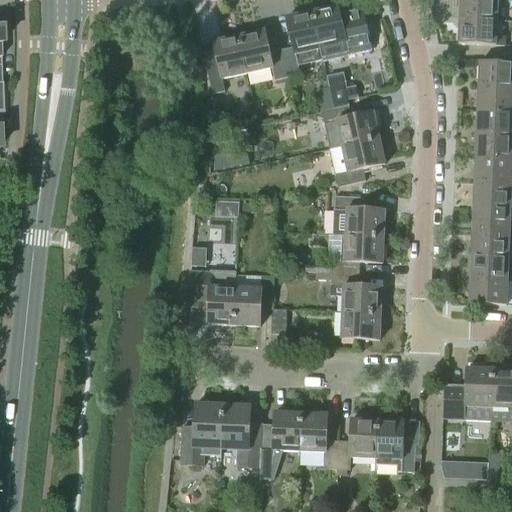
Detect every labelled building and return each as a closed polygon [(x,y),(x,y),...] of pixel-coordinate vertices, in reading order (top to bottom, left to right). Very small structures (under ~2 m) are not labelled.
[(459,0),(459,21),(497,22),(498,0),(459,0)] [(337,8),(312,13),(322,62),(323,63),(372,52),(366,25),(342,30),(337,8)] [(298,67),(322,62),(312,13),(286,19),(293,49),(280,52),(287,80),(300,77),(298,67)] [(496,38),(497,22),(459,21),(458,46),(505,48),(506,38),(496,38)] [(238,38),(246,77),(272,71),(274,83),(287,80),(280,52),(269,54),(264,32),(238,38)] [(224,93),(222,82),(246,77),(238,38),(213,44),(218,66),(206,68),(212,96),(224,93)] [(511,89),(511,64),(479,63),(478,89),(511,89)] [(511,89),(478,89),(477,112),(511,113),(511,89)] [(348,108),(321,114),(324,127),(329,152),(340,149),(355,146),(379,141),(373,115),(351,120),(348,108)] [(476,136),(511,137),(511,113),(477,112),(476,136)] [(217,127),(208,129),(209,136),(219,134),(217,127)] [(511,137),(476,136),(475,161),(511,161),(511,137)] [(340,149),(329,152),(335,176),(338,189),(365,183),(362,171),(385,166),(379,141),(355,146),(340,149)] [(245,142),(210,148),(215,172),(249,166),(245,142)] [(474,185),(511,186),(511,163),(511,161),(475,161),(474,185)] [(474,185),(473,209),(510,211),(511,186),(474,185)] [(345,237),(383,239),(385,213),(362,212),(362,200),(334,199),(333,237),(345,237)] [(255,206),(242,205),(242,214),(254,215),(255,206)] [(473,209),(472,233),(509,235),(510,211),(473,209)] [(471,257),(508,259),(509,235),(472,233),(471,257)] [(345,237),(344,263),(332,262),(332,265),(328,265),(328,275),(359,277),(360,265),(382,266),(383,239),(345,237)] [(471,257),(470,281),(507,282),(508,259),(471,257)] [(231,277),(210,276),(189,275),(188,303),(208,304),(207,326),(233,328),(234,288),(235,280),(231,277)] [(329,298),(341,298),(341,314),(380,316),(381,290),(359,289),(359,277),(328,275),(315,275),(315,282),(331,283),(331,287),(330,287),(329,298)] [(274,279),(273,279),(261,278),(260,289),(234,288),(233,328),(260,329),(261,306),(273,307),(274,279)] [(470,281),(469,306),(506,308),(507,282),(470,281)] [(271,336),(285,337),(286,312),(272,311),(271,336)] [(380,316),(341,314),(339,340),(379,342),(380,316)] [(465,421),(465,422),(490,424),(492,371),(466,370),(465,393),(444,392),(443,420),(465,421)] [(511,372),(492,371),(490,424),(511,424),(511,372)] [(180,467),(204,468),(204,452),(220,453),(222,407),(195,406),(194,429),(181,429),(180,467)] [(250,408),(222,407),(220,453),(236,454),(235,470),(259,472),(261,443),(249,443),(250,408)] [(274,414),(273,437),(261,436),(261,443),(259,472),(259,482),(273,482),(283,454),(299,454),(301,415),(293,415),(293,411),(286,410),(278,411),(278,414),(274,414)] [(337,471),(338,443),(326,443),(327,416),(323,416),(323,413),(316,411),(308,412),(308,415),(301,415),(299,454),(324,456),(324,471),(337,471)] [(355,421),(351,421),(350,444),(338,443),(337,471),(350,472),(350,461),(375,462),(377,422),(370,422),(370,419),(366,418),(362,417),(359,417),(355,418),(355,421)] [(377,422),(375,462),(375,473),(376,473),(377,467),(397,468),(397,474),(413,475),(415,447),(402,446),(403,423),(399,423),(400,420),(395,419),(392,418),(388,419),(384,419),(384,423),(377,422)] [(440,468),(444,481),(453,481),(453,465),(440,465),(440,468)] [(490,470),(489,481),(507,482),(508,471),(490,470)]
